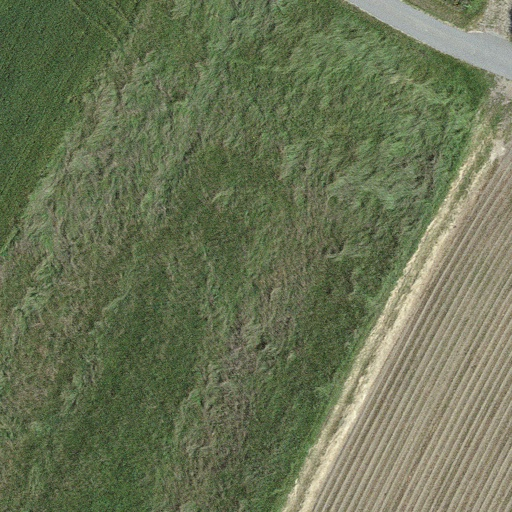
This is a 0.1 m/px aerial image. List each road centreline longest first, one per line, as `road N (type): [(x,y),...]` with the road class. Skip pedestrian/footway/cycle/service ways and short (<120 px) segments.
road 1 (track): [(511,101),(296,511)]
road 2 (unclassified): [(371,0),(511,64)]
